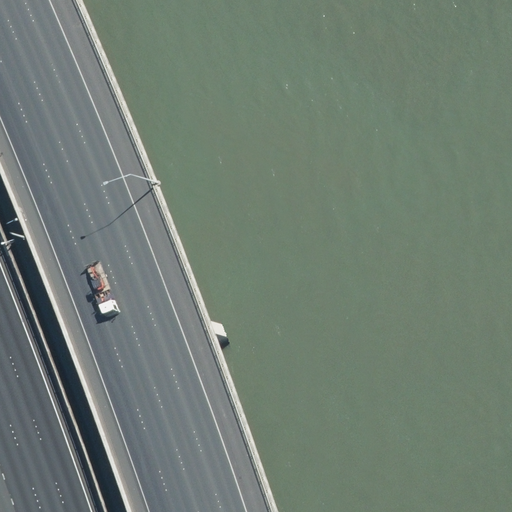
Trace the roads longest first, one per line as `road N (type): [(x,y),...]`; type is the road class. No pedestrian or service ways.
road 1 (motorway): [(0,54),(106,311),(175,511)]
road 2 (motorway): [(67,511),(0,322)]
